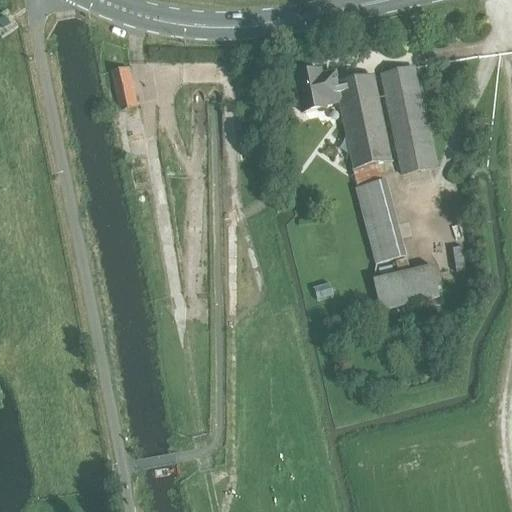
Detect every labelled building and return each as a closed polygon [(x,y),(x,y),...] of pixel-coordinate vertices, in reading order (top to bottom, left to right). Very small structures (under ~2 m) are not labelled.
[(121,113),(138,110),(129,70),(112,73),(121,113)] [(402,176),(436,170),(415,70),(382,76),(402,176)] [(341,101),(355,171),(359,189),(383,183),(379,166),(392,163),(374,77),(338,85),(336,74),(322,77),(321,72),(296,77),(303,115),(327,110),(326,104),(341,101)] [(402,241),(372,248),(376,266),(406,258),(402,241)] [(380,312),(440,300),(434,269),(374,281),(380,312)]
